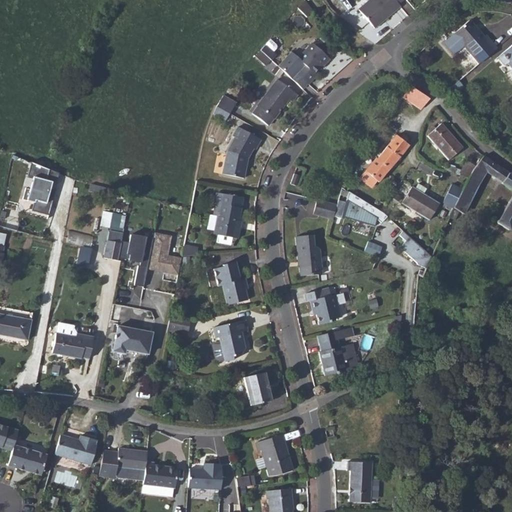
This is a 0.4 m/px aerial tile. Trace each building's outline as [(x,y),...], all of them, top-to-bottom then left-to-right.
[(367,0),(359,8),(372,24),(382,16),(385,18),(400,5),(398,3),(395,0),(367,0)] [(382,16),(372,24),(374,27),(385,18),(382,16)] [(465,47),(479,63),(498,47),(487,35),(484,36),(470,19),(454,33),(442,44),(453,57),(465,47)] [(292,53),(278,67),(301,89),(307,83),(307,84),(315,75),(314,73),(322,64),(323,65),(329,59),(326,56),(331,51),(319,40),(314,45),(312,43),(298,58),(292,53)] [(266,45),(260,51),(271,60),(276,55),(266,45)] [(511,45),(499,57),(505,65),(509,62),(511,66),(511,45)] [(266,65),(271,60),(260,51),(256,55),(266,65)] [(277,79),(258,106),(258,107),(253,114),(269,125),(274,118),(275,119),(288,100),(291,102),(296,94),(277,79)] [(460,79),(447,90),(452,96),(465,85),(460,79)] [(409,87),(401,98),(421,110),(429,99),(409,87)] [(223,95),(217,106),(229,113),(236,102),(223,95)] [(217,106),(214,113),(225,120),(229,113),(217,106)] [(441,124),(428,136),(448,160),(462,148),(441,124)] [(228,152),(223,174),(245,179),(249,159),(254,151),(256,152),(261,142),(241,130),(235,138),(236,139),(228,152)] [(374,158),(363,173),(376,184),(408,146),(405,144),(407,142),(407,140),(406,138),(404,137),(401,137),(400,139),(395,135),(375,159),(374,158)] [(461,190),(452,208),(470,218),(472,213),(477,216),(473,223),(503,241),(511,226),(511,175),(496,165),(483,156),(475,166),(471,170),(468,178),(467,179),(477,185),(485,171),(501,182),(501,183),(511,191),(511,195),(500,215),(476,201),(480,195),(475,189),(465,184),(461,190)] [(466,160),(459,174),(468,178),(471,170),(475,166),(466,160)] [(57,173),(30,163),(26,175),(31,177),(25,199),(34,202),(32,211),(48,215),(54,188),(49,187),(50,183),(55,183),(57,173)] [(300,177),(295,175),(291,185),(297,186),(300,177)] [(417,184),(414,189),(422,194),(425,189),(417,184)] [(442,203),(452,208),(461,190),(451,185),(442,203)] [(422,194),(414,189),(410,187),(400,203),(428,220),(438,204),(422,194)] [(385,210),(341,189),(337,206),(333,218),(341,220),(341,218),(376,223),(378,216),(382,220),(389,214),(385,210)] [(217,216),(212,215),(210,215),(207,229),(214,231),(213,234),(217,235),(216,242),(229,245),(231,238),(236,239),(239,228),(236,227),(242,199),(216,193),(214,204),(215,204),(219,205),(217,216)] [(306,206),(307,195),(286,193),(285,204),(306,206)] [(317,200),(313,215),(332,220),(333,218),(337,206),(317,200)] [(100,225),(119,229),(122,215),(103,211),(100,225)] [(68,230),(67,241),(89,244),(91,234),(68,230)] [(430,257),(403,230),(400,234),(406,240),(399,246),(415,263),(415,265),(424,269),(430,257)] [(104,259),(117,262),(117,260),(121,242),(122,236),(109,233),(104,259)] [(153,240),(148,271),(178,277),(181,260),(168,257),(172,237),(154,234),(153,240)] [(133,288),(144,290),(148,271),(153,240),(130,236),(128,244),(121,242),(117,260),(125,261),(125,259),(128,260),(127,261),(140,264),(139,268),(137,267),(133,288)] [(312,237),(295,239),(298,264),(299,264),(300,278),(321,276),(319,251),(318,251),(318,250),(313,248),(312,237)] [(368,240),(365,250),(377,253),(379,244),(368,240)] [(76,263),(88,266),(92,247),(81,244),(76,263)] [(198,249),(184,246),(182,257),(197,255),(198,249)] [(243,286),(245,285),(244,279),(239,280),(235,262),(222,265),(223,268),(214,270),(217,287),(221,286),(226,305),(246,300),(244,290),(243,286)] [(309,301),(311,310),(314,309),(316,314),(318,325),(329,322),(328,320),(339,316),(333,295),(329,296),(327,288),(305,294),(307,301),(309,301)] [(0,315),(0,335),(26,341),(30,321),(0,315)] [(169,318),(167,329),(187,332),(189,322),(169,318)] [(57,328),(53,348),(81,353),(82,352),(90,354),(94,332),(90,332),(91,324),(78,321),(76,332),(57,328)] [(238,333),(240,332),(246,331),(244,321),(213,329),(215,339),(218,338),(220,342),(211,345),(216,360),(218,362),(224,360),(225,363),(233,361),(232,357),(241,355),(245,349),(242,341),(240,341),(238,333)] [(116,326),(111,352),(123,354),(123,351),(146,355),(151,333),(116,326)] [(316,336),(318,344),(320,352),(319,353),(324,376),(345,370),(357,365),(351,344),(338,347),(336,340),(349,336),(347,328),(316,336)] [(167,329),(166,334),(186,338),(187,332),(167,329)] [(268,372),(248,377),(255,405),(275,400),(268,372)] [(18,431),(0,425),(0,447),(12,451),(14,446),(18,431)] [(61,434),(55,454),(91,464),(97,445),(95,444),(97,440),(81,435),(79,440),(61,434)] [(281,443),(283,442),(281,435),(255,443),(258,451),(261,450),(269,476),(292,470),(286,452),(285,453),(281,443)] [(47,454),(14,446),(12,451),(7,466),(41,475),(47,454)] [(144,473),(145,462),(146,452),(118,449),(118,453),(102,452),(98,475),(108,477),(109,469),(116,469),(144,473)] [(144,473),(143,484),(173,488),(174,488),(176,469),(154,466),(154,463),(145,462),(144,473)] [(354,494),(351,494),(351,503),(373,503),(374,464),(349,463),(348,472),(352,472),(352,490),(354,492),(354,494)] [(189,469),(188,487),(220,489),(221,471),(221,465),(204,464),(204,470),(189,469)] [(248,477),(236,478),(237,487),(250,485),(248,477)] [(143,484),(142,493),(173,497),(173,488),(143,484)] [(289,489),(265,492),(266,499),(268,499),(269,511),(290,511),(290,505),(291,505),(289,489)]
